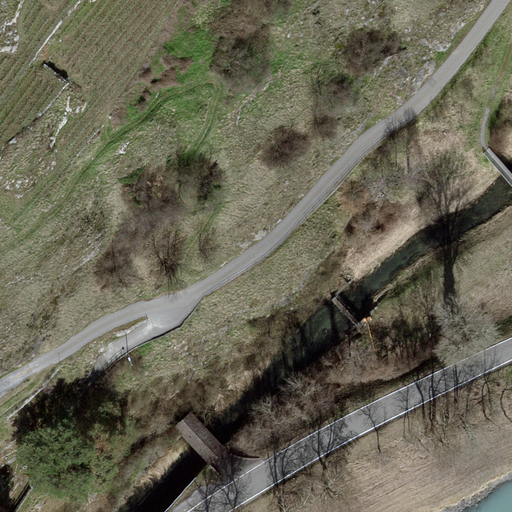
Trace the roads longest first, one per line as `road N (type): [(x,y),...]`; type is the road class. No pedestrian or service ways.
road 1 (residential): [(502,0),(422,101),(375,135),(247,260),(39,363)]
road 2 (unclassified): [(511,349),(298,455),(207,511)]
